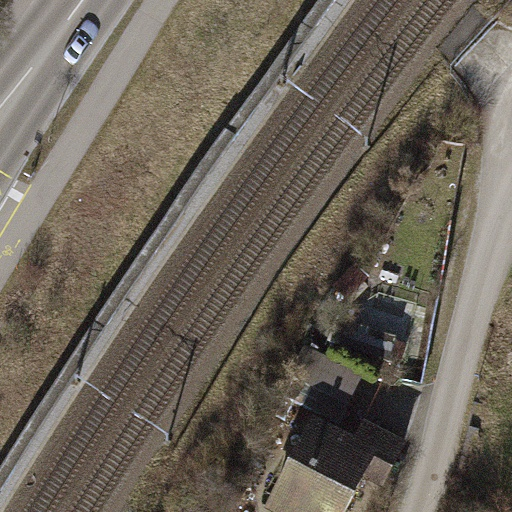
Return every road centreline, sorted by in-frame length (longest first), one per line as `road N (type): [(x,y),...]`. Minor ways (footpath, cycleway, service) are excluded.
road 1 (residential): [(511,209),(418,511)]
road 2 (tertiary): [(0,108),(84,0)]
